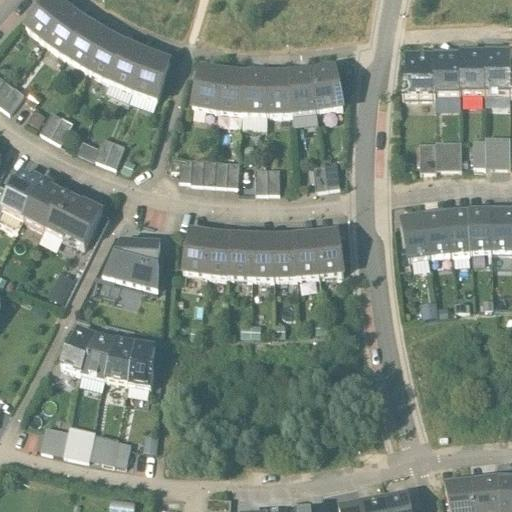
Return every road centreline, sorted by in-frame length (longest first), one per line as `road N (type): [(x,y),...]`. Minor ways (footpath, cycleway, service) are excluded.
road 1 (residential): [(0,125),(61,163),(179,203),(374,202)]
road 2 (residential): [(374,202),(388,335),(418,466)]
road 3 (residential): [(197,491),(342,482),(418,466)]
road 4 (residential): [(0,456),(83,477),(197,491)]
road 5 (residential): [(388,32),(374,202)]
road 6 (residential): [(374,202),(511,191)]
road 7 (residential): [(388,32),(511,38)]
